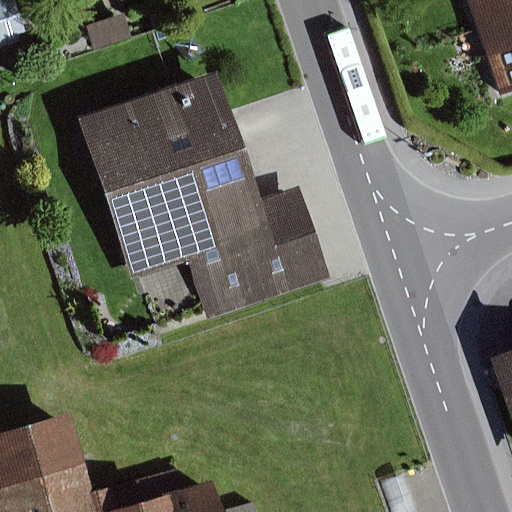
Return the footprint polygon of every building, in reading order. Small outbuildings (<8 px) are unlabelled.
[(0,0),(0,76),(1,76),(0,73),(0,49),(26,41),(13,0),(0,0)] [(511,0),(468,0),(502,96),(511,92),(511,0)] [(125,13),(87,26),(95,50),(134,37),(125,13)] [(216,75),(78,122),(134,286),(186,268),(203,317),(322,277),(292,190),(259,201),(216,75)] [(92,511),(63,415),(0,434),(0,511),(210,511),(202,485),(112,511),(92,511)] [(412,511),(402,477),(381,483),(389,511),(412,511)] [(257,511),(254,502),(224,511),(257,511)]
